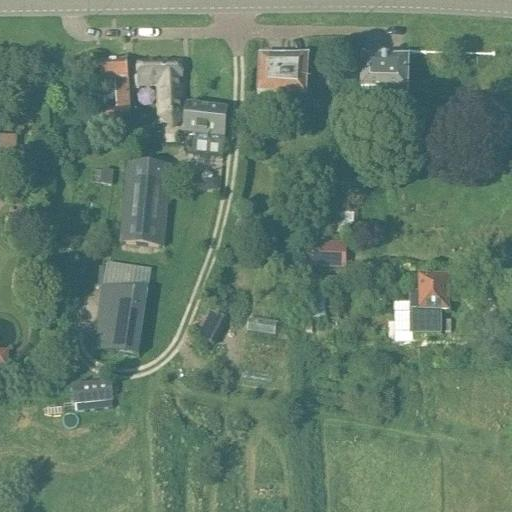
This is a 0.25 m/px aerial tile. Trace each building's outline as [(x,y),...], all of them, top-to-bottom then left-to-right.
[(409,59),(404,59),(362,58),(361,95),(388,96),(388,106),(391,108),(405,108),(408,105),(408,96),(409,59)] [(260,59),(257,106),(256,117),(266,118),(268,99),(308,103),(309,59),(260,59)] [(100,64),(101,82),(128,81),(127,62),(100,64)] [(181,118),(180,62),(138,62),(139,86),(159,85),(160,118),(171,129),(181,118)] [(227,113),(189,110),(188,107),(186,139),(224,142),(227,113)] [(127,109),(102,109),(102,129),(127,129),(127,109)] [(175,134),(161,134),(161,146),(175,146),(175,134)] [(1,147),(16,147),(16,139),(0,139),(1,147)] [(128,165),(120,245),(164,249),(172,169),(128,165)] [(100,186),(100,188),(112,189),(114,174),(101,173),(101,174),(100,186)] [(242,248),(249,227),(233,222),(227,243),(242,248)] [(309,244),(309,269),(346,270),(347,245),(309,244)] [(420,313),(448,313),(448,280),(420,280),(420,313)] [(511,285),(489,280),(483,304),(509,310),(511,296),(511,285)] [(306,324),(325,324),(327,285),(308,284),(306,324)] [(104,288),(94,352),(138,359),(148,295),(104,288)] [(471,346),(470,355),(486,356),(486,364),(494,364),(495,347),(471,346)] [(0,371),(9,372),(9,353),(0,352),(0,371)] [(197,374),(193,384),(200,386),(204,377),(197,374)] [(73,388),(75,406),(111,403),(109,384),(73,388)]
